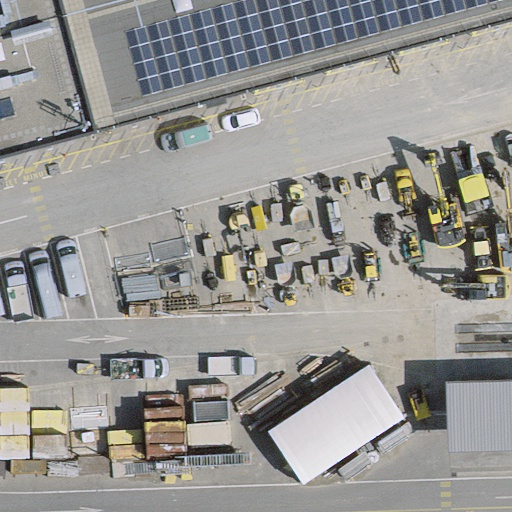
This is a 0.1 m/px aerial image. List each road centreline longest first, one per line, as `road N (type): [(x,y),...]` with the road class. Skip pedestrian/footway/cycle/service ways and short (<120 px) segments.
road 1 (unknown): [(0,200),(511,74)]
road 2 (unknown): [(0,298),(511,252)]
road 3 (unknown): [(0,474),(186,475),(511,452)]
